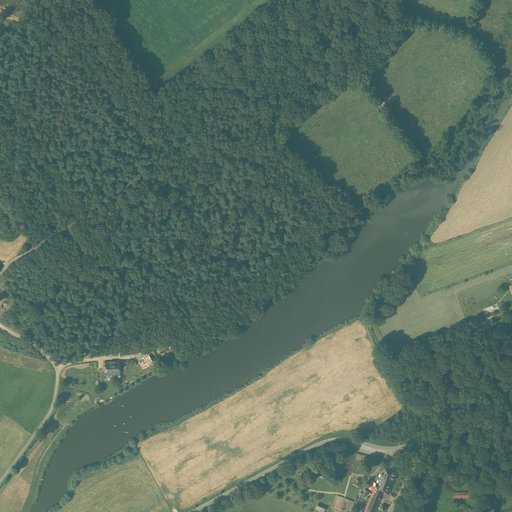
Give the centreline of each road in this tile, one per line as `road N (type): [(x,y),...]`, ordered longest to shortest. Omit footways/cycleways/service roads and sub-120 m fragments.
road 1 (unclassified): [(191,511),(322,442),(383,449)]
road 2 (unclassified): [(0,480),(49,413),(57,382),(37,347),(0,325)]
